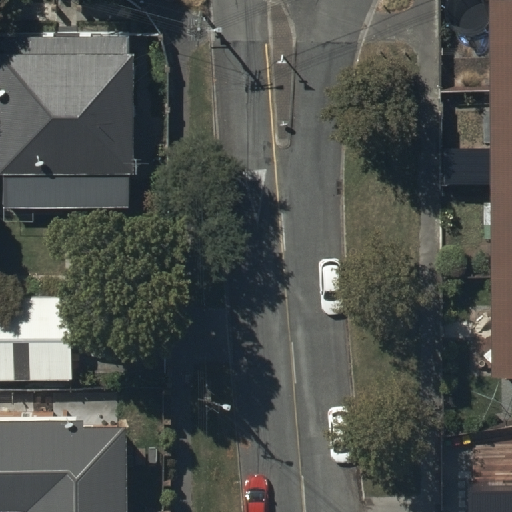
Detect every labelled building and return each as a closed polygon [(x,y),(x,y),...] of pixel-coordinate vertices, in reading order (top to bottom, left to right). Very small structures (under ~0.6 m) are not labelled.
[(511,0),(490,0),(494,376),(511,376),(511,0)] [(7,208),(132,208),(133,34),(7,34),(7,208)] [(0,299),(0,377),(74,377),(74,299),(0,299)] [(0,415),(0,501),(35,502),(35,511),(139,511),(139,415),(0,415)] [(511,511),(511,491),(470,492),(470,511),(511,511)]
